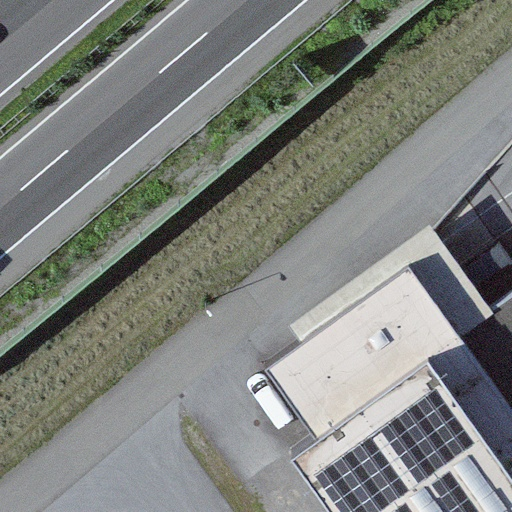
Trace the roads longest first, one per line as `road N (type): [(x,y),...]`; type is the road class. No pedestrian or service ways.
road 1 (residential): [(511,97),(18,511)]
road 2 (motorway): [(0,215),(253,0)]
